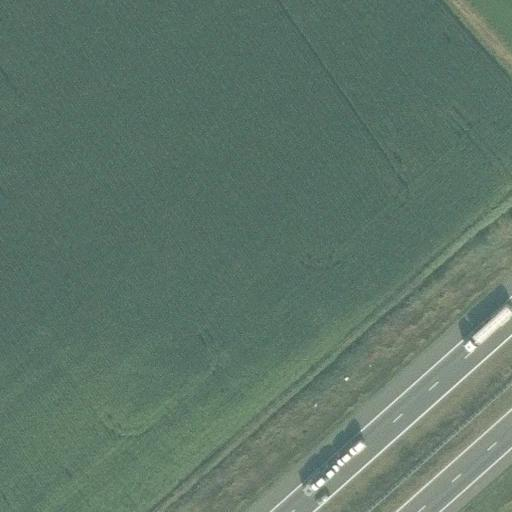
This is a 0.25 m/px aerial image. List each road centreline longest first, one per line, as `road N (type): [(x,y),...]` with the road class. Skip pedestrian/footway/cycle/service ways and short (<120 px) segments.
road 1 (motorway): [(511,315),(291,511)]
road 2 (motorway): [(420,511),(511,430)]
